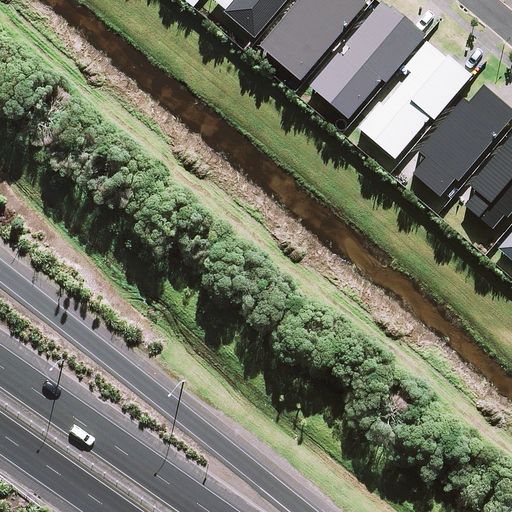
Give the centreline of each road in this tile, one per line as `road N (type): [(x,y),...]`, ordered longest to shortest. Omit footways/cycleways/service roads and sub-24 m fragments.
road 1 (motorway): [(0,273),(293,511)]
road 2 (motorway): [(0,366),(211,511)]
road 3 (motorway): [(117,511),(0,429)]
